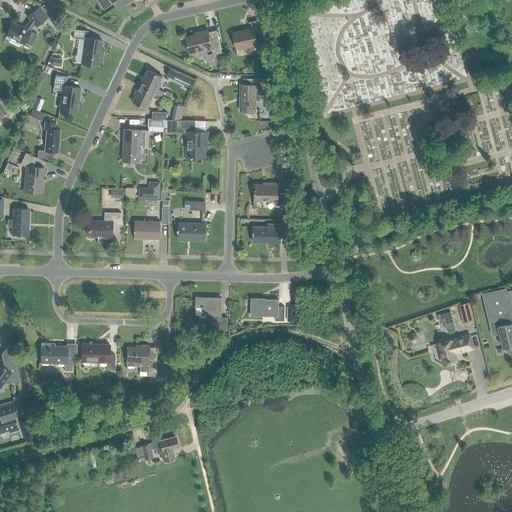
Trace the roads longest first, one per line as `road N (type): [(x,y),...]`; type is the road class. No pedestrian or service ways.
road 1 (residential): [(56,271),(63,195),(138,35),(159,19),(241,0)]
road 2 (residential): [(336,270),(272,0)]
road 3 (track): [(354,350),(297,334),(241,340),(197,378),(186,410)]
road 4 (track): [(186,410),(0,465)]
road 5 (residential): [(56,271),(55,305),(67,320),(149,323),(168,310),(169,275)]
road 6 (residential): [(373,433),(336,270)]
road 7 (residential): [(373,433),(511,393)]
road 8 (residential): [(227,277),(229,149)]
